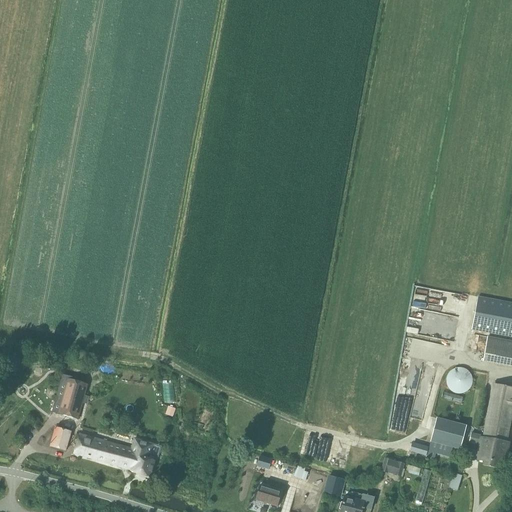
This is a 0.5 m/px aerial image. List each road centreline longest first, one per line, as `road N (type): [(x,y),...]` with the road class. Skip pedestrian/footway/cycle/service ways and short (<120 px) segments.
road 1 (track): [(18,329),(173,358),(219,399),(388,446),(426,424),(443,365),(511,370)]
road 2 (unclassified): [(150,511),(11,472)]
